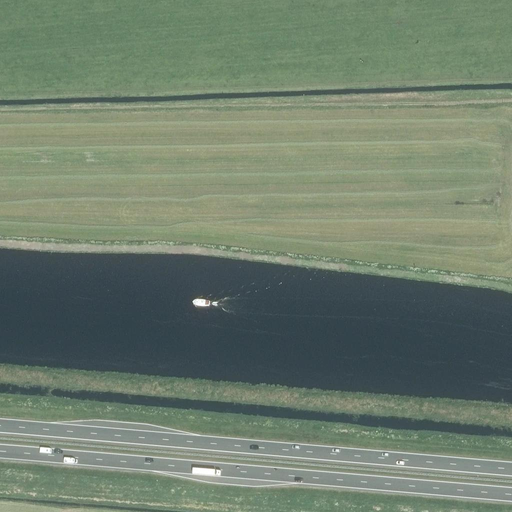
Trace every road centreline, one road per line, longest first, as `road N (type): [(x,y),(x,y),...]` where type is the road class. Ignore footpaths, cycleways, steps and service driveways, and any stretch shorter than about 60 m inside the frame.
road 1 (trunk): [(0,451),(511,495)]
road 2 (trunk): [(511,469),(0,426)]
